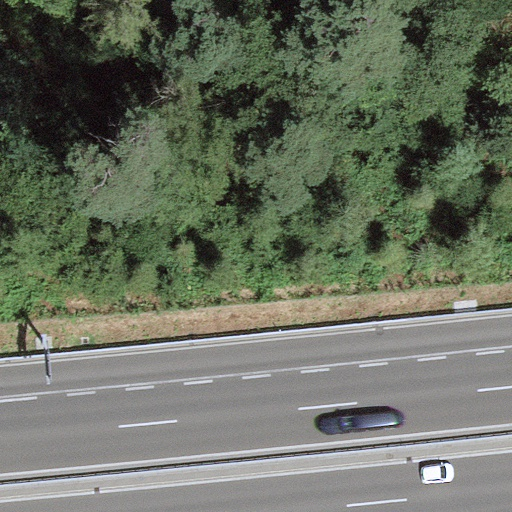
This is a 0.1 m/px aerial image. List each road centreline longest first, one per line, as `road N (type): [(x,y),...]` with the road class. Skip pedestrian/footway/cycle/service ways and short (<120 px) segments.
road 1 (motorway): [(257,411),(48,375),(0,379)]
road 2 (motorway): [(257,411),(0,435)]
road 3 (motorway): [(511,386),(257,411)]
road 4 (motorway): [(272,511),(511,488)]
